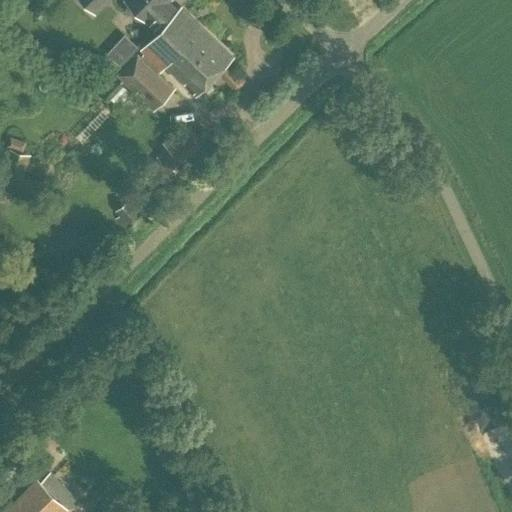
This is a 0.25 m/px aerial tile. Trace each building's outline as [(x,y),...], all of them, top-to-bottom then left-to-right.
[(80,0),(95,14),(108,0),(80,0)] [(196,95),(219,70),(225,64),(233,55),(182,8),(180,10),(170,0),(124,0),(127,3),(126,4),(125,9),(136,20),(141,20),(142,19),(147,23),(149,21),(160,31),(143,49),(145,51),(141,55),(137,52),(116,74),(121,79),(121,80),(153,111),(175,88),(159,72),(165,65),(184,83),(186,81),(198,92),(195,94),(196,95)] [(244,79),(229,65),(221,74),(236,88),(244,79)] [(207,142),(187,126),(157,155),(185,181),(230,138),(221,129),(215,135),(214,135),(207,142)] [(35,204),(41,180),(24,175),(30,154),(10,149),(0,184),(0,194),(34,205),(34,204),(35,204)] [(145,222),(164,204),(152,191),(138,205),(130,196),(115,210),(119,215),(116,218),(132,235),(145,222)] [(111,356),(116,361),(122,368),(132,358),(137,364),(143,359),(145,358),(128,340),(111,356)] [(80,511),(86,506),(50,470),(41,480),(37,475),(0,511),(80,511)] [(115,506),(109,501),(98,511),(126,511),(118,503),(115,506)]
